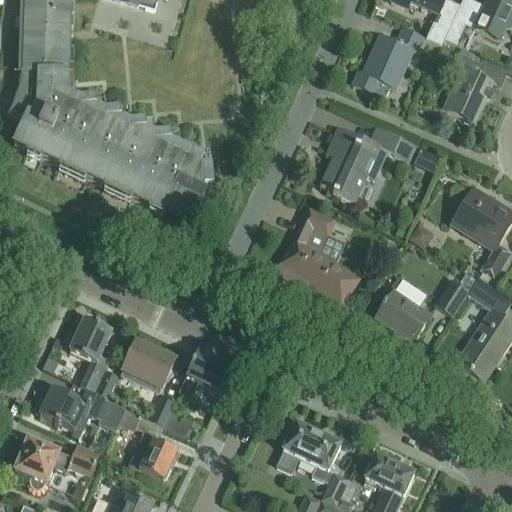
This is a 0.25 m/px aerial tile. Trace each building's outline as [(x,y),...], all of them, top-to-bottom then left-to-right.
[(23,128),(12,149),(26,156),(25,157),(26,158),(27,156),(161,219),(161,220),(162,220),(166,212),(172,215),(191,224),(203,199),(199,197),(202,191),(211,191),(209,172),(208,159),(200,155),(200,156),(198,159),(179,151),(178,137),(168,138),(158,139),(154,139),(153,126),(143,127),(133,127),(129,128),(128,128),(127,115),(118,115),(108,116),(104,116),(103,102),(93,103),(79,105),(75,103),(69,100),(71,95),(72,79),(66,79),(67,40),(67,31),(72,31),(72,25),(72,0),(100,0),(154,15),(157,0),(22,0),(20,75),(19,76),(19,77),(24,77),(24,78),(24,80),(23,82),(23,85),(23,88),(22,92),(21,94),(21,96),(20,99),(19,101),(19,103),(18,105),(16,108),(21,110),(15,124),(23,128)] [(392,0),(390,5),(405,12),(408,6),(437,19),(425,43),(429,45),(441,50),(443,46),(443,44),(458,9),(444,2),(445,0),(392,0)] [(443,44),(455,49),(464,28),(480,36),(498,44),(505,30),(509,32),(511,26),(511,16),(511,13),(511,0),(487,0),(483,10),(462,0),(458,9),(443,44)] [(417,58),(424,44),(401,33),(394,47),(382,42),(376,55),(372,54),(362,78),(357,76),(351,88),(373,98),(374,97),(384,102),(389,91),(396,95),(413,57),(417,58)] [(452,61),(457,52),(443,46),(441,50),(438,55),(452,61)] [(498,90),(505,74),(481,63),(482,61),(461,51),(457,58),(458,58),(453,70),(463,75),(446,113),(437,110),(437,111),(474,128),(474,127),(473,126),(485,101),(486,102),(489,95),(488,94),(491,88),(499,92),(500,91),(498,90)] [(372,148),(338,133),(330,150),(338,154),(334,162),(333,161),(319,190),(332,196),(331,198),(353,208),(366,181),(374,185),(388,157),(407,166),(414,150),(378,134),(377,135),(378,135),(372,148)] [(419,154),(417,159),(437,169),(439,163),(419,154)] [(486,213),(467,201),(451,228),(493,254),(481,274),(493,282),(509,256),(497,248),(511,224),(511,217),(492,205),(486,213)] [(357,283),(318,257),(332,226),(308,215),(295,243),(274,274),(276,275),(291,285),(295,279),(340,309),(357,283)] [(428,227),(427,242),(443,243),(444,228),(428,227)] [(466,300),(490,316),(490,315),(501,298),(478,282),(466,300)] [(450,318),(466,295),(451,285),(436,308),(450,318)] [(430,319),(393,295),(385,307),(383,306),(381,310),(382,311),(375,323),(411,347),(430,319)] [(511,329),(490,315),(490,316),(455,367),(483,385),(494,368),(490,365),(496,356),(500,359),(501,357),(499,356),(511,337),(511,329)] [(92,399),(104,376),(108,366),(99,361),(110,336),(83,323),(68,356),(91,366),(78,393),(84,396),(92,399)] [(158,397),(165,383),(173,365),(135,347),(120,379),(158,397)] [(221,398),(232,375),(196,358),(177,397),(189,403),(197,387),(221,398)] [(105,406),(106,405),(117,382),(104,376),(92,399),(105,406)] [(79,407),(51,393),(45,405),(49,407),(42,421),(38,419),(38,420),(73,437),(80,422),(85,424),(87,419),(100,425),(103,419),(119,427),(120,427),(126,414),(109,406),(106,405),(105,406),(92,399),(84,396),(79,407)] [(172,408),(160,402),(149,424),(161,431),(169,415),(172,408)] [(156,442),(161,431),(149,424),(126,414),(120,427),(119,427),(118,429),(133,437),(135,432),(156,442)] [(184,441),(191,426),(169,415),(161,431),(184,441)] [(327,476),(340,450),(294,428),(281,455),(283,456),(276,471),(290,478),(298,462),(327,476)] [(162,486),(176,457),(142,441),(128,470),(162,486)] [(89,481),(98,459),(103,461),(107,451),(98,447),(93,457),(76,449),(71,462),(26,444),(13,476),(31,483),(30,486),(30,489),(33,493),(36,494),(40,494),(43,491),(44,488),(45,489),(52,472),(66,477),(68,472),(74,475),(76,479),(80,481),(85,479),(89,481)] [(396,511),(413,478),(374,459),(363,482),(365,483),(363,486),(374,491),(376,488),(383,492),(373,511),(396,511)] [(339,502),(348,484),(333,477),(319,505),(335,511),(339,502)] [(80,504),(85,492),(76,488),(71,500),(80,504)] [(109,506),(105,511),(150,511),(151,511),(132,504),(126,501),(121,499),(117,509),(109,506)] [(351,511),(353,509),(339,502),(335,511),(319,505),(315,511),(351,511)]
